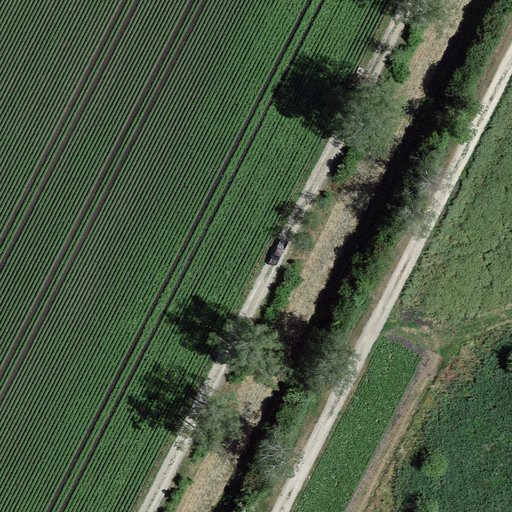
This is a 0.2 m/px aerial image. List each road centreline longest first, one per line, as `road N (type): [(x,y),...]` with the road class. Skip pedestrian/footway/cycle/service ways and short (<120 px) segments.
road 1 (track): [(149,511),(425,0)]
road 2 (track): [(511,57),(279,511)]
